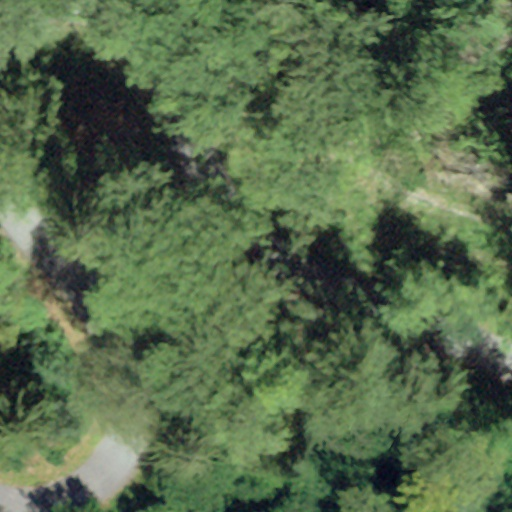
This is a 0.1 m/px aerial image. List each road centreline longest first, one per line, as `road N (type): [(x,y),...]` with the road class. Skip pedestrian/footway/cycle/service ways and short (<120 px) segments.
road 1 (unclassified): [(85,0),(137,24),(154,46),(208,175),(243,231),(321,281),(511,363)]
road 2 (unclassified): [(0,507),(62,505),(92,491),(124,449),(134,417),(132,364),(108,312),(0,199)]
